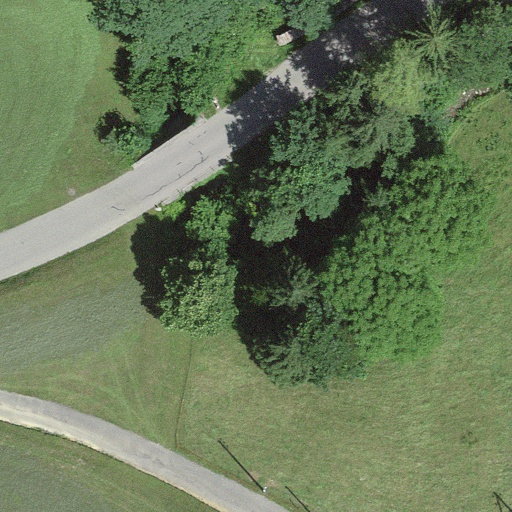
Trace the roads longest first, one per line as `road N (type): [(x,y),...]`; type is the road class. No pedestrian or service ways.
road 1 (tertiary): [(0,262),(72,232),(417,0)]
road 2 (track): [(0,394),(92,417),(281,511)]
